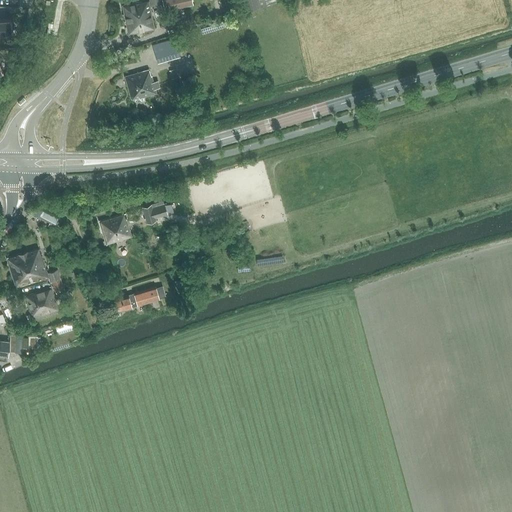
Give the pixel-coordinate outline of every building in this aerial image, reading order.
[(162,0),(165,11),(192,5),(191,0),(162,0)] [(265,1),(266,0),(242,0),(247,12),(267,6),(265,1)] [(128,34),(154,29),(148,1),(141,3),(141,2),(122,6),(128,34)] [(11,18),(0,19),(0,35),(13,35),(11,18)] [(180,57),(177,45),(172,46),(171,42),(165,44),(164,43),(152,46),(158,64),(180,57)] [(151,70),(148,71),(148,70),(125,76),(131,100),(156,93),(155,89),(159,88),(158,83),(153,84),(151,76),(153,76),(151,70)] [(152,209),(151,205),(142,208),(147,223),(155,220),(154,215),(166,211),(164,205),(152,209)] [(107,244),(131,237),(126,220),(125,220),(123,214),(99,221),(107,244)] [(40,256),(38,248),(7,258),(16,287),(48,276),(50,281),(52,280),(56,292),(64,289),(57,269),(47,273),(41,256),(40,256)] [(176,289),(185,287),(183,279),(175,281),(176,289)] [(163,286),(156,288),(155,286),(134,293),(112,300),(115,312),(137,306),(159,299),(159,298),(166,296),(163,286)] [(33,319),(58,311),(51,289),(45,291),(45,290),(25,296),(33,319)] [(35,337),(10,337),(10,352),(35,353),(35,337)] [(0,340),(0,359),(6,360),(8,341),(0,340)]
